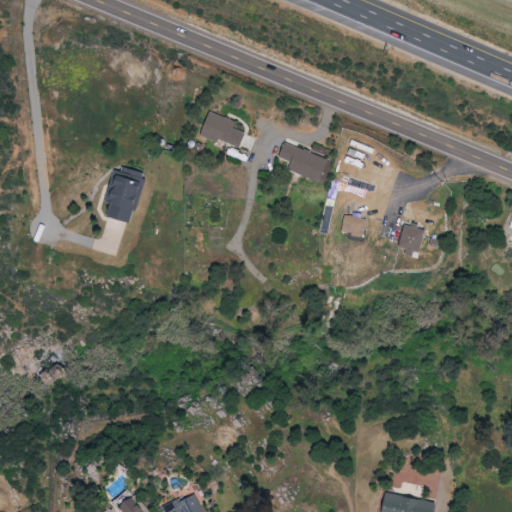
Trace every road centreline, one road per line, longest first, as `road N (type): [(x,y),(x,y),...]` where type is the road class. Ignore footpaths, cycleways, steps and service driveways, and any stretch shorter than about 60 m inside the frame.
road 1 (secondary): [(83,0),(511,174)]
road 2 (motorway): [(344,0),(511,71)]
